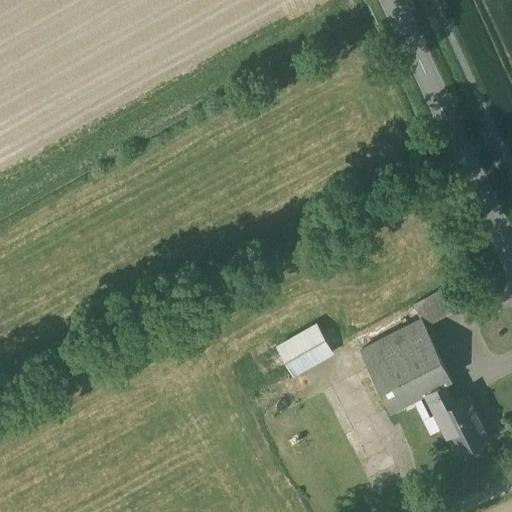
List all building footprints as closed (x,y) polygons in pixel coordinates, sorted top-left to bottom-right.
[(424,325),(453,310),(442,289),(413,304),(424,325)] [(424,325),(413,304),(354,334),(391,407),(425,389),(444,380),(451,376),(424,325)] [(333,351),(320,327),(280,347),(293,372),(333,351)] [(425,389),(456,450),(488,433),(468,394),(454,401),(444,380),(425,389)] [(363,465),(325,389),(277,414),(315,489),(363,465)]
